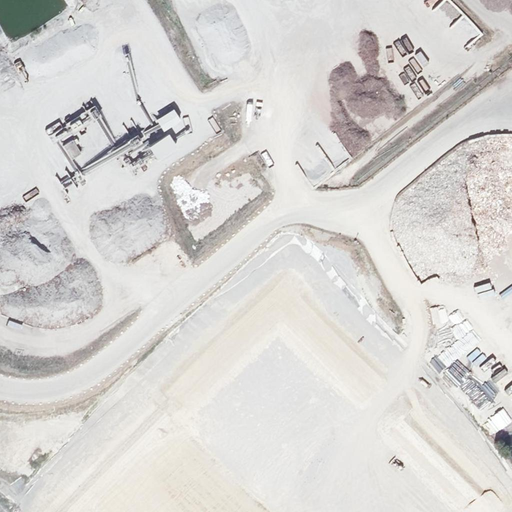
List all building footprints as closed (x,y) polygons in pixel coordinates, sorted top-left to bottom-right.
[(59,24),(65,34),(77,26),(71,16),(59,24)] [(166,41),(160,43),(166,55),(171,53),(166,41)] [(23,58),(26,71),(40,66),(36,54),(23,58)] [(433,90),(456,72),(447,60),(424,78),(433,90)] [(420,82),(413,90),(423,99),(430,91),(420,82)] [(51,116),(55,123),(41,131),(44,137),(88,115),(80,101),(51,116)] [(176,109),(155,118),(161,132),(182,124),(176,109)] [(138,113),(130,117),(134,125),(141,121),(138,113)] [(113,151),(128,141),(117,124),(106,131),(97,117),(93,119),(113,151)] [(198,125),(206,139),(218,132),(210,119),(198,125)] [(157,160),(178,149),(171,134),(149,144),(157,160)] [(73,139),(62,145),(70,159),(81,153),(73,139)] [(339,184),(364,163),(359,157),(334,177),(339,184)] [(101,261),(111,253),(102,242),(92,251),(101,261)] [(36,342),(37,347),(51,345),(51,339),(36,342)] [(197,378),(210,361),(203,355),(189,372),(197,378)] [(247,445),(270,423),(224,375),(208,391),(233,416),(226,423),(247,445)] [(333,411),(318,421),(325,431),(339,421),(333,411)] [(493,422),(486,426),(491,434),(498,430),(493,422)] [(182,453),(184,459),(196,456),(194,449),(182,453)] [(188,466),(198,465),(197,458),(187,459),(188,466)] [(371,480),(385,468),(378,460),(370,466),(365,461),(359,466),(371,480)]
